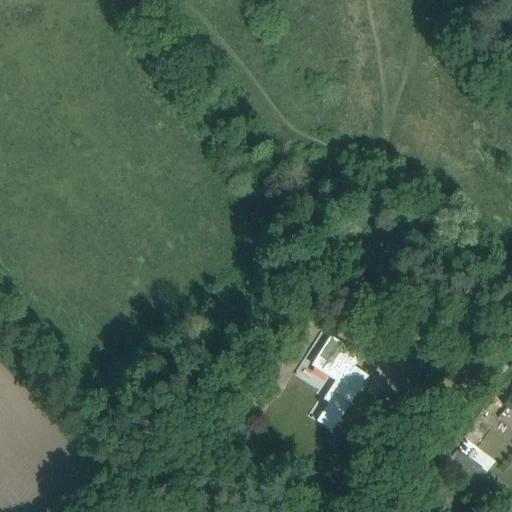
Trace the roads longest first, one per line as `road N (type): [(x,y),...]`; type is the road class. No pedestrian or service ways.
road 1 (track): [(387,196),(105,511)]
road 2 (track): [(511,300),(407,195),(387,196)]
